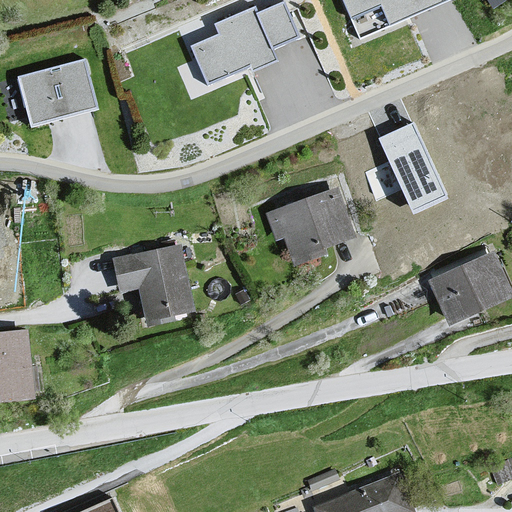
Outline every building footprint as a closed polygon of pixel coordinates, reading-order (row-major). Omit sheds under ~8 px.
[(464,5),(461,0),(348,0),(370,47),(464,5)] [(308,38),(290,2),(195,43),(213,82),(308,38)] [(93,54),(25,74),(40,125),(108,105),(93,54)] [(346,179),(272,209),(283,237),(293,233),(305,261),(369,235),(346,179)] [(190,236),(121,255),(131,288),(150,283),(161,321),(210,307),(190,236)] [(511,291),(492,248),(426,279),(446,322),(511,291)] [(39,322),(0,329),(0,401),(51,392),(39,322)] [(404,464),(321,501),(325,511),(414,511),(424,508),(404,464)] [(122,511),(116,500),(91,511),(122,511)]
